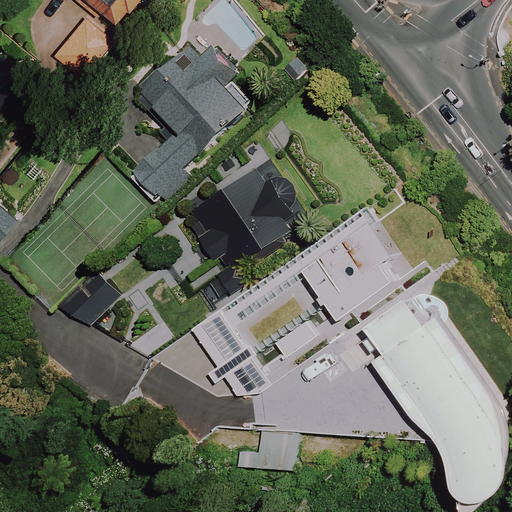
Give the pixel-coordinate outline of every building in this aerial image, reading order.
[(97,0),(126,18),(136,2),(137,0),(97,0)] [(115,46),(81,17),(57,45),(92,74),(115,46)] [(238,76),(211,48),(203,56),(188,40),(134,93),(172,133),(128,176),(162,211),(195,178),(188,171),(256,105),(232,81),(238,76)] [(0,106),(30,87),(10,56),(0,62),(0,106)] [(240,265),(297,229),(286,212),(296,206),(276,175),(267,181),(258,168),(190,211),(199,227),(192,231),(212,263),(221,257),(228,269),(217,277),(231,298),(253,284),(240,265)] [(0,239),(16,221),(0,207),(0,239)] [(305,313),(253,349),(240,330),(308,283),(314,291),(307,296),(319,311),(329,304),(342,322),(397,283),(385,267),(401,256),(367,209),(316,246),(223,311),(193,333),(218,368),(211,373),(219,384),(226,379),(241,399),(250,393),(256,402),(279,386),(270,374),(322,337),(305,313)] [(88,332),(97,322),(124,295),(102,273),(66,309),(88,332)] [(404,297),(237,431),(445,445),(446,446),(447,447),(449,448),(450,449),(451,450),(452,451),(453,452),(453,453),(454,455),(455,456),(456,457),(456,459),(457,460),(458,461),(458,463),(459,466),(459,468),(460,471),(461,474),(462,476),(463,479),(465,482),(466,484),(468,486),(470,488),(472,490),(474,492),(477,494),(479,495),(482,496),(485,497),(488,498),(492,499),(495,498),(498,498),(501,497),(505,496),(507,494),(510,492),(511,489),(511,421),(511,420),(511,419),(511,402),(436,297),(404,297)] [(295,471),(297,441),(258,438),(257,454),(239,453),(238,467),(295,471)]
